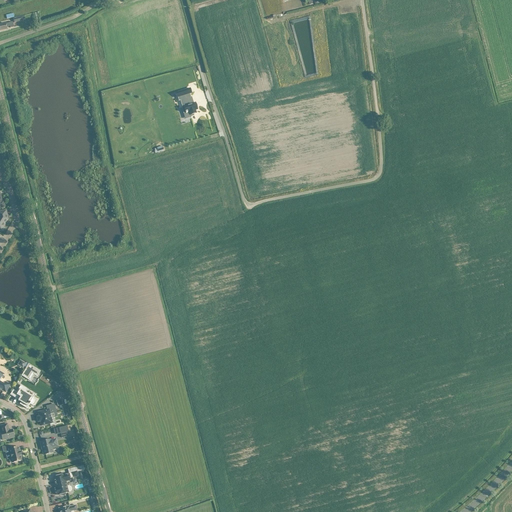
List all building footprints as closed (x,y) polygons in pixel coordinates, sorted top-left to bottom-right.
[(14,27),(13,22),(3,24),(0,25),(0,31),(7,29),(7,27),(10,26),(10,28),(14,27)] [(195,70),(184,73),(187,85),(203,81),(203,80),(198,82),(195,70)] [(190,89),(175,93),(177,98),(178,97),(179,101),(180,100),(182,107),(182,108),(184,113),(189,112),(190,115),(191,115),(191,117),(194,116),(193,114),(196,113),(195,110),(197,109),(196,104),(193,105),(193,104),(189,105),(187,99),(191,97),(190,93),(191,93),(190,89)] [(197,107),(198,112),(206,110),(204,102),(197,103),(198,107),(197,107)] [(8,219),(7,215),(6,211),(0,212),(0,230),(1,231),(8,219)] [(29,364),(22,376),(31,381),(34,375),(37,376),(40,371),(29,364)] [(0,389),(6,393),(10,385),(5,382),(6,380),(5,379),(4,377),(3,377),(3,375),(3,374),(2,373),(0,372),(0,371),(0,389)] [(51,377),(49,381),(61,388),(64,386),(65,385),(61,383),(51,377)] [(21,385),(17,392),(22,395),(19,400),(18,401),(21,402),(20,404),(26,408),(27,409),(29,404),(30,404),(33,406),(34,405),(37,399),(25,391),(26,388),(21,385)] [(48,410),(38,412),(39,417),(37,417),(38,422),(40,421),(41,426),(50,424),(49,418),(57,416),(54,404),(47,406),(48,410)] [(3,440),(14,437),(12,430),(9,431),(7,424),(1,426),(2,432),(1,433),(3,440)] [(67,426),(53,429),(54,434),(61,433),(62,438),(68,436),(66,431),(68,431),(67,426)] [(57,446),(56,439),(50,441),(50,440),(40,442),(41,447),(42,447),(44,455),(49,454),(52,453),(53,453),(52,447),(57,446)] [(9,446),(3,447),(3,451),(5,451),(9,450),(11,458),(9,459),(10,463),(12,462),(12,463),(22,460),(21,455),(20,452),(19,447),(10,449),(9,446)] [(55,489),(56,495),(58,495),(61,494),(62,495),(63,495),(64,495),(65,495),(65,494),(65,493),(68,493),(68,492),(69,492),(70,491),(71,490),(71,489),(71,488),(71,487),(70,487),(69,486),(67,486),(66,481),(71,480),(69,474),(64,475),(54,477),(57,488),(55,489)]
